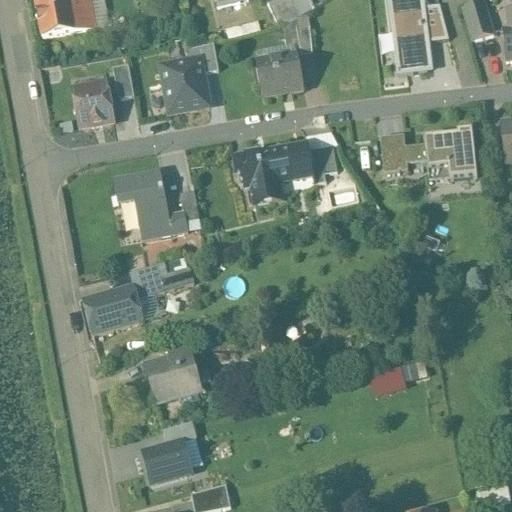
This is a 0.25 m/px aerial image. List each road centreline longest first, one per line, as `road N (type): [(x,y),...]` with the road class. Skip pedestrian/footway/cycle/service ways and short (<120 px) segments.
road 1 (residential): [(40,167),(511,93)]
road 2 (tertiary): [(40,167),(102,511)]
road 3 (tertiary): [(8,0),(40,167)]
